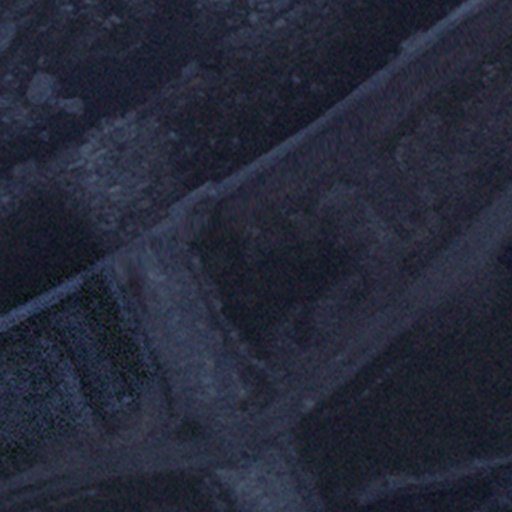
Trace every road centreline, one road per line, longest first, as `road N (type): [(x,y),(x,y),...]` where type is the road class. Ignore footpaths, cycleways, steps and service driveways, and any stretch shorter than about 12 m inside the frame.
road 1 (primary): [(0,392),(280,222),(511,52)]
road 2 (track): [(511,205),(382,337),(308,394),(197,443),(103,454),(0,485)]
